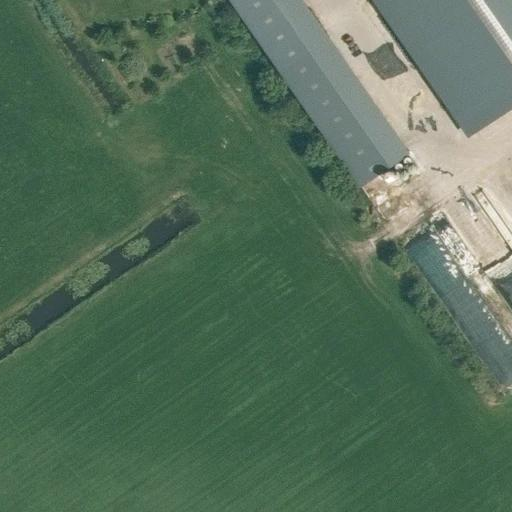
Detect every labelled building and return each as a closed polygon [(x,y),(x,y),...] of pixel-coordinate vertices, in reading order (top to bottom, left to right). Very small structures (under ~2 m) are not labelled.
[(229,0),(360,186),(409,151),(303,0),(229,0)] [(511,0),(376,0),(469,133),(511,103),(511,0)] [(511,176),(497,180),(501,201),(511,198),(511,176)] [(511,274),(511,260),(481,197),(455,210),(492,285),(511,274)] [(433,293),(462,275),(458,268),(472,259),(439,206),(395,233),(433,293)] [(462,273),(470,283),(482,273),(475,263),(462,273)]
